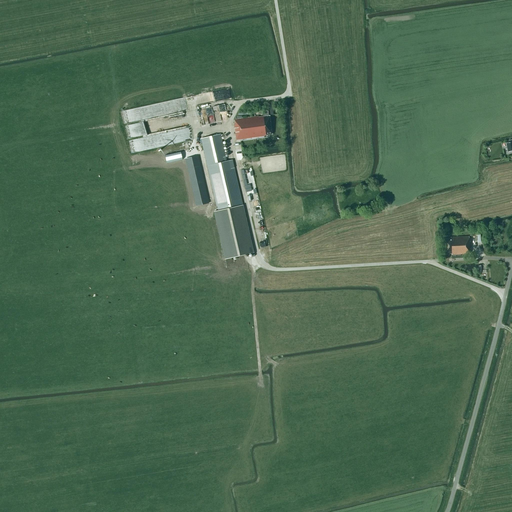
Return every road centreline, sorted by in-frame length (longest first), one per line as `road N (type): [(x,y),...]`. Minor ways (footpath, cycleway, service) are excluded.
road 1 (unclassified): [(506,292),(429,261),(275,269),(259,260)]
road 2 (unclassified): [(447,511),(506,292)]
